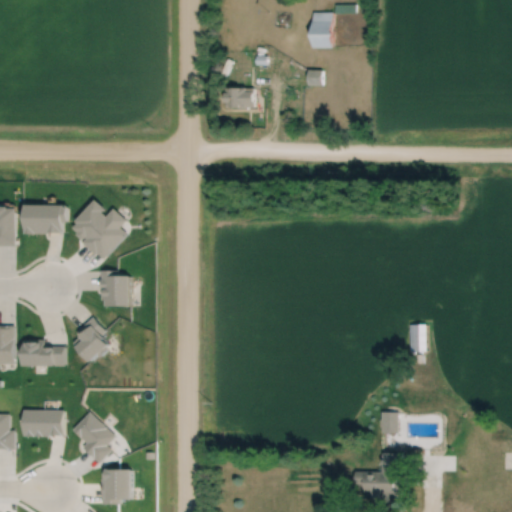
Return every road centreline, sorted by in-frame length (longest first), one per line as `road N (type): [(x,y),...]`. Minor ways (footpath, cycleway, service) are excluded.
road 1 (tertiary): [(185,154),(187,511)]
road 2 (residential): [(185,154),(511,157)]
road 3 (tertiary): [(0,151),(185,154)]
road 4 (residential): [(185,0),(185,154)]
